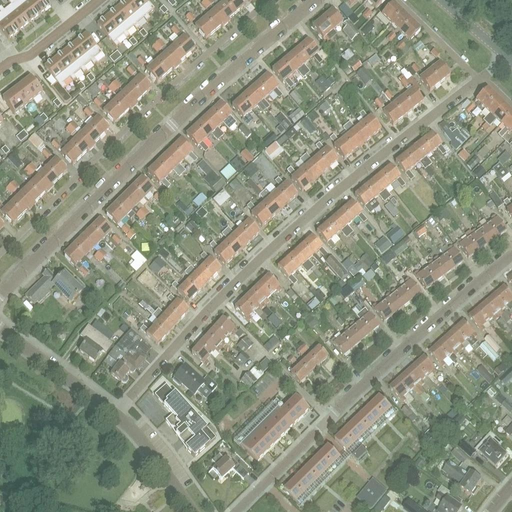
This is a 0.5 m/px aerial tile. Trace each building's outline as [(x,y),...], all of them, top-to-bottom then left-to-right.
[(29,23),(10,0),(8,2),(11,6),(4,11),(1,8),(0,8),(19,31),(29,23)] [(39,15),(27,0),(17,0),(14,3),(11,0),(10,0),(29,23),(39,15)] [(27,0),(39,15),(50,6),(45,0),(27,0)] [(147,22),(127,0),(126,0),(117,8),(136,31),(139,28),(136,25),(143,19),(146,22),(147,22)] [(154,10),(145,0),(127,0),(147,22),(150,20),(147,16),(154,10)] [(226,24),(205,0),(201,4),(210,14),(204,19),(215,31),(221,26),(222,28),(226,24)] [(234,15),(224,2),(218,7),(212,0),(205,0),(226,24),(230,21),(229,20),(234,15)] [(238,0),(226,0),(224,2),(234,15),(244,6),(238,0)] [(385,0),(367,0),(367,1),(376,10),(385,0)] [(391,24),(402,12),(393,3),(382,15),(391,24)] [(341,9),(346,18),(352,15),(348,6),(341,9)] [(19,31),(0,8),(0,13),(0,14),(0,29),(8,40),(19,31)] [(136,31),(117,8),(107,17),(126,39),(129,37),(126,33),(133,27),(136,31)] [(362,16),(367,20),(372,14),(368,10),(362,16)] [(332,11),(322,19),(333,31),(338,27),(342,31),(351,42),(360,34),(349,21),(345,25),(332,11)] [(400,33),(411,21),(402,12),(391,24),(400,33)] [(195,19),(190,13),(185,18),(190,23),(195,19)] [(126,39),(107,17),(97,25),(116,48),(119,45),(116,42),(123,36),(126,39)] [(215,31),(204,19),(195,27),(205,40),(215,31)] [(333,32),(333,31),(322,19),(312,27),(323,40),(331,50),(336,46),(331,40),(336,36),(333,32)] [(421,30),(411,21),(400,33),(409,42),(421,30)] [(195,49),(184,37),(180,32),(175,27),(170,22),(166,25),(171,30),(171,31),(176,37),(176,36),(180,41),(175,46),(186,58),(195,49)] [(391,33),(382,44),(387,47),(396,38),(391,33)] [(102,54),(86,34),(75,43),(94,66),(97,63),(94,60),(102,54)] [(169,50),(160,40),(154,34),(151,38),(156,44),(161,49),(161,50),(165,54),(177,68),(181,64),(180,63),(186,58),(175,46),(169,50)] [(308,41),(299,48),(310,61),(313,58),(319,65),(323,62),(317,55),(319,53),(308,41)] [(402,57),(409,50),(401,42),(395,48),(400,52),(398,53),(402,57)] [(412,49),(416,54),(425,48),(420,42),(412,49)] [(94,66),(75,43),(65,51),(84,74),(87,72),(84,68),(91,63),(94,66)] [(157,53),(161,50),(161,49),(156,44),(151,48),(157,53)] [(310,61),(299,48),(290,56),(307,76),(310,73),(304,66),(310,61)] [(435,49),(430,54),(436,59),(440,55),(435,49)] [(84,74),(65,51),(55,59),(73,82),(76,80),(73,76),(80,71),(83,74),(84,74)] [(165,54),(156,63),(166,75),(172,70),(174,71),(177,68),(165,54)] [(381,62),(376,55),(367,62),(368,62),(373,68),(381,62)] [(307,76),(290,56),(281,64),(292,76),(297,72),(303,78),(307,76)] [(361,66),(357,61),(354,57),(346,63),(346,64),(350,68),(354,72),(361,66)] [(141,58),(137,62),(142,67),(146,63),(141,58)] [(70,79),(55,59),(44,68),(59,86),(54,91),(64,103),(67,104),(71,100),(63,90),(66,88),(63,85),(70,79)] [(166,75),(156,63),(146,71),(157,83),(166,75)] [(440,63),(430,71),(440,84),(450,76),(440,63)] [(288,79),(292,76),(281,64),(279,65),(274,69),(272,71),(283,84),(284,82),(290,89),(294,86),(288,79)] [(440,84),(430,71),(423,76),(420,72),(420,71),(416,65),(411,68),(410,67),(406,70),(412,78),(416,75),(419,79),(429,92),(440,84)] [(151,88),(140,77),(139,77),(135,73),(136,72),(131,67),(126,72),(131,77),(132,76),(136,80),(131,86),(142,97),(151,88)] [(423,102),(413,89),(407,81),(412,78),(406,70),(405,69),(396,77),(400,82),(408,93),(403,97),(413,110),(423,102)] [(364,71),(358,76),(364,84),(371,79),(364,71)] [(267,75),(258,83),(269,95),(273,93),(279,99),(283,96),(276,89),(278,88),(267,75)] [(331,88),(326,82),(322,78),(315,83),(324,93),(331,88)] [(30,79),(21,86),(32,101),(42,94),(30,79)] [(116,81),(112,85),(118,90),(121,87),(116,81)] [(354,89),(346,81),(337,90),(344,98),(354,89)] [(121,95),(122,94),(118,90),(112,85),(109,82),(106,85),(109,88),(108,89),(117,99),(112,103),(124,115),(129,110),(131,111),(134,108),(121,95)] [(269,95),(258,83),(250,91),(267,110),(270,107),(264,100),(269,95)] [(94,85),(86,92),(93,100),(101,92),(94,85)] [(32,101),(21,86),(12,93),(23,108),(32,101)] [(131,86),(122,94),(121,95),(134,108),(138,104),(137,103),(142,97),(131,86)] [(484,109),(496,97),(487,89),(476,100),(484,109)] [(267,110),(250,91),(241,98),(252,111),(257,106),(263,113),(266,109),(267,110)] [(304,102),(295,91),(289,96),(299,107),(304,102)] [(389,91),(384,95),(389,101),(394,97),(389,91)] [(23,108),(12,93),(2,100),(14,115),(23,108)] [(80,109),(84,112),(84,113),(89,118),(93,114),(88,108),(85,105),(86,104),(79,97),(75,102),(82,108),(80,109)] [(413,110),(403,97),(393,105),(403,118),(413,110)] [(481,128),(504,105),(496,97),(484,109),(489,114),(483,120),(486,123),(481,128)] [(252,111),(241,98),(232,107),(243,119),(244,117),(251,124),(254,121),(248,114),(252,111)] [(124,115),(112,103),(107,109),(98,99),(93,103),(103,113),(103,112),(115,124),(124,115)] [(403,118),(393,105),(387,110),(383,106),(384,105),(379,99),(374,103),(383,113),(393,126),(403,118)] [(474,108),(467,101),(461,107),(468,114),(474,108)] [(326,103),(320,108),(324,114),(331,109),(326,103)] [(51,104),(47,108),(52,113),(56,109),(51,104)] [(236,124),(230,117),(232,116),(220,104),(218,106),(217,104),(212,109),(213,110),(211,112),(223,124),(229,130),(236,124)] [(501,125),(511,113),(511,112),(504,105),(481,128),(485,131),(496,120),(501,125)] [(304,116),(299,109),(288,119),(294,125),(304,116)] [(218,129),(223,124),(211,112),(203,120),(221,138),(224,136),(224,135),(218,129)] [(381,130),(370,118),(370,117),(368,119),(363,112),(359,115),(365,122),(361,125),(371,138),(381,130)] [(511,130),(511,113),(501,125),(504,128),(498,135),(501,138),(508,132),(509,133),(511,130)] [(150,115),(144,121),(149,126),(155,120),(150,115)] [(8,128),(17,124),(14,116),(5,120),(8,128)] [(97,118),(88,127),(100,139),(109,130),(97,118)] [(70,126),(69,126),(75,132),(79,128),(73,123),(70,119),(67,122),(70,126)] [(221,138),(203,120),(195,127),(206,139),(211,135),(217,142),(221,138)] [(292,126),(286,120),(280,125),(286,131),(292,126)] [(371,138),(361,125),(355,129),(350,122),(346,125),(362,145),(371,138)] [(362,145),(346,125),(343,128),(348,135),(343,140),(353,153),(362,145)] [(79,136),(75,132),(69,126),(65,131),(75,140),(70,145),(81,157),(87,151),(88,153),(92,149),(79,136)] [(252,135),(244,126),(238,131),(247,139),(252,135)] [(88,127),(79,136),(92,149),(96,145),(94,144),(100,139),(88,127)] [(203,143),(206,140),(206,139),(195,127),(186,136),(197,148),(199,146),(205,153),(209,150),(203,143)] [(293,129),(285,135),(289,140),(297,133),(293,129)] [(453,140),(460,133),(457,129),(451,133),(449,129),(443,134),(450,142),(453,140)] [(470,136),(463,129),(460,133),(453,140),(460,147),(470,136)] [(432,134),(422,141),(435,157),(436,156),(433,152),(437,149),(442,156),(446,153),(441,146),(432,134)] [(28,141),(28,142),(23,146),(26,149),(31,144),(37,150),(42,154),(47,159),(51,155),(46,150),(43,144),(34,135),(28,141)] [(353,153),(343,140),(339,143),(333,135),(330,139),(335,146),(333,147),(344,160),(353,153)] [(81,157),(70,145),(65,150),(61,147),(61,146),(56,140),(51,145),(61,154),(72,166),(81,157)] [(181,140),(173,148),(184,160),(188,157),(194,163),(198,160),(191,153),(193,152),(181,140)] [(435,157),(422,141),(413,148),(423,160),(434,174),(437,171),(436,169),(430,162),(435,159),(434,158),(435,157)] [(279,149),(275,144),(265,152),(269,157),(279,149)] [(327,149),(325,151),(319,144),(315,147),(321,154),(318,157),(329,169),(338,162),(327,149)] [(184,160),(173,148),(164,156),(182,175),(186,172),(179,165),(184,160)] [(434,174),(423,160),(413,148),(404,155),(414,168),(419,163),(425,170),(428,167),(433,174),(434,174)] [(470,157),(463,150),(458,155),(464,162),(470,157)] [(329,169),(318,157),(312,161),(306,154),(303,157),(320,177),(329,169)] [(264,158),(261,155),(257,158),(252,164),(256,168),(261,163),(260,162),(264,158)] [(414,168),(404,155),(395,163),(405,175),(405,174),(410,181),(414,178),(409,171),(414,168)] [(182,175),(164,156),(156,165),(167,177),(173,171),(179,178),(182,175)] [(479,160),(475,156),(466,165),(471,169),(479,160)] [(320,177),(303,157),(299,160),(305,167),(300,172),(311,185),(320,177)] [(55,160),(46,168),(58,180),(67,171),(55,160)] [(195,166),(205,177),(212,171),(201,160),(195,166)] [(31,164),(28,168),(33,173),(37,169),(31,164)] [(239,164),(234,168),(238,173),(244,169),(239,164)] [(248,176),(256,168),(252,164),(244,171),(248,176)] [(167,177),(156,165),(147,173),(159,185),(161,183),(167,190),(171,186),(164,180),(167,177)] [(229,166),(220,174),(227,181),(235,173),(229,166)] [(390,166),(381,174),(391,186),(396,182),(401,188),(405,185),(400,178),(390,166)] [(478,179),(486,171),(481,167),(473,174),(478,179)] [(33,173),(28,168),(24,172),(29,178),(33,173)] [(58,180),(46,168),(37,177),(50,190),(54,187),(52,186),(58,180)] [(311,185),(300,172),(296,175),(290,168),(287,171),(293,178),(291,180),(301,192),(311,185)] [(255,180),(263,174),(261,170),(253,176),(255,180)] [(391,186),(381,174),(372,181),(387,200),(391,197),(386,190),(391,186)] [(50,190),(37,177),(28,186),(40,198),(45,193),(47,194),(50,190)] [(142,178),(137,183),(136,182),(131,186),(144,199),(153,190),(142,178)] [(225,185),(218,178),(208,186),(216,194),(225,185)] [(286,184),(284,185),(278,178),(275,182),(281,188),(277,192),(288,204),(297,196),(286,184)] [(32,208),(20,195),(16,191),(10,185),(4,179),(0,183),(0,184),(15,199),(10,204),(22,216),(27,211),(29,212),(32,208)] [(387,200),(372,181),(363,188),(376,204),(377,203),(374,200),(379,196),(384,203),(387,200)] [(13,182),(10,185),(16,191),(19,187),(13,182)] [(40,198),(28,186),(20,195),(32,208),(36,205),(34,203),(40,198)] [(149,214),(139,204),(144,199),(131,186),(127,191),(128,192),(124,196),(135,208),(140,212),(145,218),(148,221),(151,217),(148,214),(149,214)] [(279,212),(262,193),(258,188),(255,191),(265,202),(260,207),(271,220),(279,212)] [(376,204),(363,188),(354,196),(364,208),(370,214),(374,211),(371,208),(376,204)] [(288,204),(277,192),(272,196),(266,189),(262,193),(279,212),(288,204)] [(230,198),(226,194),(223,191),(213,200),(216,204),(220,208),(230,198)] [(493,192),(488,196),(497,209),(502,205),(493,192)] [(158,194),(153,198),(159,203),(163,199),(158,194)] [(135,208),(124,196),(114,205),(126,217),(135,208)] [(511,206),(507,199),(503,202),(508,210),(506,211),(511,219),(511,206)] [(362,214),(351,202),(343,210),(353,222),(358,217),(362,222),(363,224),(367,221),(361,214),(362,214)] [(271,220),(260,207),(256,210),(250,203),(247,207),(253,214),(251,215),(262,228),(271,220)] [(13,225),(22,216),(10,204),(5,209),(0,204),(0,212),(1,213),(13,225)] [(126,217),(114,205),(105,214),(117,226),(126,217)] [(205,212),(206,211),(202,207),(201,208),(195,214),(202,221),(208,215),(205,212)] [(357,226),(353,222),(343,210),(334,218),(350,236),(353,233),(348,226),(352,222),(356,227),(357,226)] [(145,218),(140,212),(136,216),(141,221),(145,218)] [(506,232),(497,219),(498,219),(495,215),(491,219),(493,222),(487,226),(496,238),(506,232)] [(248,222),(247,223),(240,217),(237,220),(243,227),(240,230),(251,242),(259,234),(248,222)] [(433,217),(428,221),(433,228),(439,224),(433,217)] [(350,236),(334,218),(325,225),(335,237),(341,232),(346,239),(350,236)] [(100,220),(91,229),(102,240),(111,231),(100,220)] [(199,229),(191,222),(185,229),(193,235),(199,229)] [(487,245),(478,233),(475,230),(471,233),(468,231),(463,224),(459,227),(477,252),(487,245)] [(335,237),(325,225),(316,233),(326,244),(327,244),(332,251),(336,247),(331,241),(335,237)] [(131,231),(125,226),(121,230),(127,236),(131,231)] [(418,238),(427,232),(422,226),(414,232),(418,238)] [(496,238),(487,226),(483,229),(481,226),(476,229),(478,232),(478,233),(487,245),(496,238)] [(393,245),(404,236),(396,227),(386,236),(393,245)] [(477,252),(459,227),(458,227),(468,240),(463,243),(461,240),(456,243),(468,259),(477,252)] [(251,242),(240,230),(235,234),(228,228),(225,231),(242,250),(251,242)] [(102,240),(91,229),(82,238),(93,249),(102,240)] [(242,250),(225,231),(221,234),(228,241),(223,246),(234,258),(242,250)] [(116,235),(111,240),(117,245),(121,241),(116,235)] [(161,249),(168,241),(164,237),(157,244),(161,249)] [(322,248),(312,237),(302,245),(313,257),(321,267),(324,265),(315,255),(318,252),(323,257),(327,254),(322,248)] [(93,249),(82,238),(72,247),(84,258),(93,249)] [(384,238),(374,246),(381,254),(390,247),(384,238)] [(234,258),(223,246),(219,249),(213,242),(209,246),(216,252),(214,254),(225,266),(234,258)] [(407,249),(402,242),(391,251),(396,257),(407,249)] [(308,261),(313,257),(302,245),(295,252),(318,279),(321,276),(314,267),(308,261)] [(463,263),(454,250),(452,246),(448,249),(446,246),(439,251),(444,257),(453,269),(463,263)] [(84,258),(72,247),(63,256),(75,267),(84,258)] [(171,254),(164,248),(158,254),(166,260),(171,254)] [(101,250),(97,254),(103,259),(107,255),(101,250)] [(314,282),(318,279),(295,252),(287,259),(297,271),(301,267),(307,273),(314,282)] [(221,270),(210,259),(203,253),(200,257),(206,263),(202,267),(213,278),(221,270)] [(103,259),(97,254),(93,257),(99,263),(103,259)] [(349,275),(348,275),(332,257),(325,263),(341,281),(337,284),(341,288),(351,279),(349,275)] [(368,257),(363,262),(368,268),(374,264),(368,257)] [(453,269),(444,257),(440,260),(437,257),(433,260),(435,263),(435,264),(444,276),(453,269)] [(291,276),(297,271),(287,259),(277,268),(288,279),(293,286),(297,283),(291,276)] [(444,276),(435,264),(434,264),(432,261),(427,264),(430,267),(425,270),(435,283),(444,276)] [(359,263),(356,266),(351,267),(347,271),(353,277),(358,273),(364,268),(359,263)] [(213,278),(202,267),(197,272),(190,266),(187,270),(204,287),(213,278)] [(89,273),(83,267),(79,272),(85,277),(89,273)] [(33,305),(36,302),(37,302),(38,303),(49,293),(47,291),(53,286),(70,303),(81,293),(83,295),(87,291),(76,280),(73,283),(64,274),(57,280),(47,270),(42,275),(44,277),(25,296),(33,305)] [(204,287),(187,270),(184,273),(190,279),(185,284),(196,295),(204,287)] [(435,283),(425,270),(420,275),(418,271),(413,275),(425,290),(435,283)] [(268,276),(260,284),(271,296),(276,291),(278,293),(282,290),(268,276)] [(420,294),(410,282),(411,281),(408,278),(404,281),(406,285),(401,289),(411,301),(420,294)] [(196,295),(185,284),(181,288),(175,282),(171,286),(177,292),(188,303),(196,295)] [(132,288),(136,293),(142,288),(137,283),(132,288)] [(270,303),(274,299),(271,296),(260,284),(251,293),(262,304),(263,303),(265,306),(269,302),(270,303)] [(306,284),(298,294),(305,299),(313,289),(306,284)] [(349,286),(339,294),(344,300),(354,293),(349,286)] [(511,296),(504,287),(496,295),(506,307),(506,306),(510,311),(511,310),(511,296)] [(411,301),(401,289),(397,292),(394,290),(390,293),(393,296),(392,296),(402,308),(411,301)] [(293,303),(297,299),(289,290),(284,295),(293,303)] [(92,291),(86,296),(96,306),(101,301),(92,291)] [(262,304),(251,293),(243,301),(254,312),(258,308),(261,311),(264,307),(262,304)] [(316,294),(310,299),(317,307),(323,302),(316,294)] [(402,308),(392,296),(391,297),(389,294),(385,297),(387,300),(383,303),(393,316),(402,308)] [(180,320),(188,311),(170,295),(167,299),(173,305),(169,310),(180,320)] [(506,307),(496,295),(487,303),(497,315),(497,314),(500,317),(501,317),(508,324),(511,321),(502,310),(506,307)] [(165,337),(173,329),(155,312),(142,301),(138,306),(145,312),(146,311),(152,317),(148,322),(151,324),(165,337)] [(254,312),(243,301),(234,309),(245,320),(248,323),(251,319),(249,317),(254,312)] [(393,316),(383,303),(377,308),(375,305),(371,308),(374,311),(383,323),(393,316)] [(497,315),(487,303),(478,310),(491,326),(496,322),(495,322),(499,318),(496,315),(497,315)] [(173,329),(180,320),(169,310),(164,315),(158,309),(155,312),(173,329)] [(379,327),(369,315),(364,309),(356,317),(360,322),(370,334),(379,327)] [(491,326),(478,310),(469,318),(479,330),(482,333),(485,330),(486,330),(491,326)] [(310,316),(304,322),(311,330),(317,325),(310,316)] [(336,321),(341,327),(345,323),(340,318),(336,321)] [(222,319),(215,328),(226,338),(231,333),(234,335),(237,331),(234,329),(222,319)] [(501,319),(497,322),(507,334),(511,331),(501,319)] [(370,334),(360,322),(356,326),(353,323),(349,326),(351,329),(351,330),(361,342),(370,334)] [(464,322),(455,330),(469,345),(472,348),(478,343),(474,340),(478,337),(474,334),(464,322)] [(165,337),(151,324),(146,329),(143,326),(140,330),(146,335),(157,346),(165,337)] [(87,341),(79,351),(89,358),(88,359),(94,363),(102,353),(101,353),(102,351),(106,354),(113,344),(88,325),(80,335),(87,341)] [(361,342),(351,330),(350,330),(348,327),(344,330),(346,333),(342,337),(352,349),(361,342)] [(226,338),(215,328),(207,336),(218,347),(219,346),(222,349),(225,345),(223,342),(226,338)] [(111,354),(121,361),(131,369),(133,367),(136,370),(145,359),(143,357),(151,348),(130,330),(116,347),(111,354)] [(469,345),(455,330),(447,338),(457,349),(460,352),(463,350),(464,350),(469,345)] [(352,349),(342,337),(339,334),(330,341),(333,344),(333,345),(343,357),(352,349)] [(218,347),(207,336),(199,345),(211,356),(215,351),(217,354),(221,350),(218,347)] [(272,341),(264,348),(267,351),(275,344),(277,345),(281,341),(276,336),(271,340),(272,341)] [(489,336),(484,340),(496,354),(501,350),(489,336)] [(236,346),(242,352),(244,354),(244,353),(253,345),(246,337),(236,346)] [(457,349),(447,338),(438,346),(452,361),(456,357),(455,356),(459,353),(457,350),(457,349)] [(297,346),(300,348),(305,353),(308,350),(304,345),(301,342),(297,346)] [(496,358),(483,343),(478,347),(491,362),(496,358)] [(211,356),(199,345),(191,354),(203,364),(205,367),(209,363),(206,361),(211,356)] [(452,361),(438,346),(429,354),(442,368),(446,365),(446,366),(452,361)] [(301,357),(305,353),(300,348),(296,351),(301,357)] [(318,348),(309,357),(318,366),(327,358),(318,348)] [(250,359),(244,353),(244,354),(242,352),(237,358),(235,356),(232,359),(242,367),(250,359)] [(287,360),(292,365),(296,362),(291,357),(287,360)] [(318,366),(309,357),(300,366),(309,375),(318,366)] [(425,358),(416,365),(426,377),(430,381),(435,376),(434,375),(438,372),(435,369),(425,358)] [(263,373),(272,365),(266,359),(258,367),(263,373)] [(130,371),(131,369),(121,361),(111,375),(121,383),(130,371)] [(426,377),(416,365),(407,373),(418,385),(418,384),(421,387),(425,384),(422,381),(426,377)] [(309,375),(300,366),(290,374),(299,384),(309,375)] [(211,393),(218,385),(209,377),(207,379),(206,378),(203,381),(189,368),(186,371),(183,367),(181,369),(180,369),(178,369),(175,373),(175,375),(174,377),(175,377),(172,380),(179,387),(182,384),(194,395),(198,390),(205,396),(210,391),(211,393)] [(256,367),(250,372),(257,380),(263,375),(256,367)] [(511,367),(499,380),(505,386),(511,379),(511,367)] [(213,373),(209,377),(218,385),(222,381),(213,373)] [(240,381),(248,389),(257,381),(249,373),(240,381)] [(418,385),(407,373),(398,381),(409,393),(413,389),(422,399),(426,404),(430,400),(417,385),(418,385)] [(409,393),(398,381),(390,389),(403,404),(406,401),(404,397),(409,393)] [(207,429),(175,393),(173,394),(166,385),(154,395),(172,415),(166,421),(171,428),(172,427),(177,433),(176,434),(180,439),(179,439),(186,447),(185,447),(194,458),(215,438),(207,429)] [(511,412),(511,405),(506,401),(500,395),(495,401),(510,414),(511,412)] [(380,397),(335,440),(347,453),(392,410),(380,397)] [(308,411),(296,398),(284,409),(276,401),(267,410),(271,414),(264,422),(259,417),(256,421),(260,425),(253,432),(249,428),(245,431),(250,435),(242,443),(238,438),(234,443),(238,447),(240,446),(256,463),(308,411)] [(413,414),(408,407),(407,406),(401,411),(408,418),(412,423),(417,419),(413,414)] [(462,414),(455,421),(461,427),(468,419),(462,414)] [(511,421),(507,417),(502,423),(510,430),(506,435),(511,441),(511,421)] [(496,468),(506,457),(507,456),(506,456),(497,448),(502,444),(491,434),(476,450),(495,468),(496,468)] [(476,453),(464,442),(459,448),(470,459),(476,453)] [(329,446),(285,491),(297,503),(341,459),(329,446)] [(451,453),(463,464),(468,458),(457,448),(451,453)] [(363,449),(353,459),(359,465),(368,455),(363,449)] [(232,459),(229,462),(226,458),(224,460),(219,455),(211,461),(216,467),(212,470),(208,474),(214,480),(218,477),(221,480),(232,470),(243,480),(248,474),(232,459)] [(460,488),(469,475),(449,461),(442,472),(446,474),(443,478),(460,488)] [(470,473),(469,475),(460,488),(471,496),(481,480),(470,473)] [(371,510),(387,492),(373,480),(358,498),(371,510)] [(459,511),(462,509),(459,506),(462,501),(442,487),(438,492),(440,494),(436,500),(443,505),(440,510),(440,511),(439,511),(459,511)] [(424,511),(409,501),(403,509),(407,511),(424,511)]
